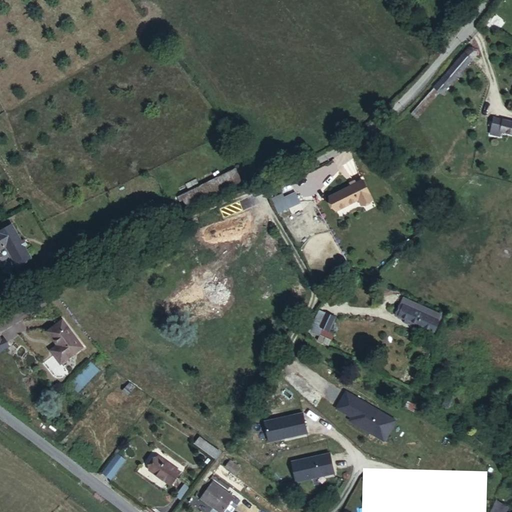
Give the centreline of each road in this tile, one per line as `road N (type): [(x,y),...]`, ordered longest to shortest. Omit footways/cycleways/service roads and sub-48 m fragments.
road 1 (residential): [(489,0),(395,108),(341,152),(254,191),(318,295),(300,340),(401,392)]
road 2 (track): [(0,303),(208,220),(254,191)]
road 3 (unclassified): [(0,417),(127,511)]
